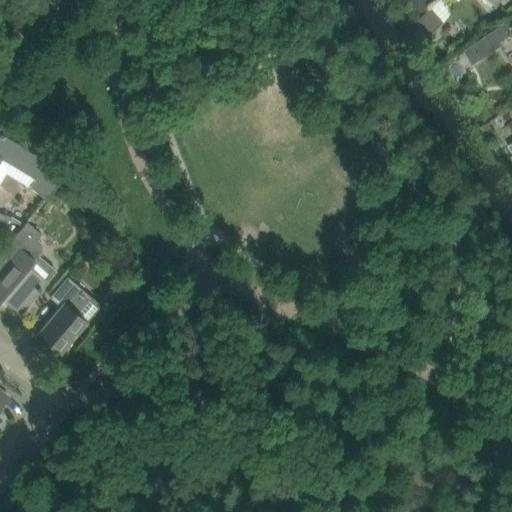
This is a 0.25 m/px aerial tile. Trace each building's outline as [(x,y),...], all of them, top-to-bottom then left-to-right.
[(427,0),(416,0),(413,0),(413,11),(428,11),(427,0)] [(432,8),(419,19),(431,33),(444,22),(432,8)] [(493,31),(465,49),(474,63),(502,45),(500,42),(510,35),(503,24),(493,31)] [(0,183),(6,173),(29,187),(30,186),(46,200),(48,197),(61,182),(43,158),(0,132),(0,183)] [(0,212),(0,226),(3,229),(10,218),(2,214),(0,212)] [(0,300),(2,298),(8,303),(20,313),(33,298),(48,281),(57,270),(41,257),(39,255),(43,251),(43,243),(37,239),(38,238),(41,234),(27,222),(14,237),(2,253),(11,261),(0,274),(0,300)] [(38,333),(61,352),(87,322),(77,313),(91,296),(68,276),(50,297),(61,306),(38,333)] [(0,405),(8,396),(0,388),(0,405)]
